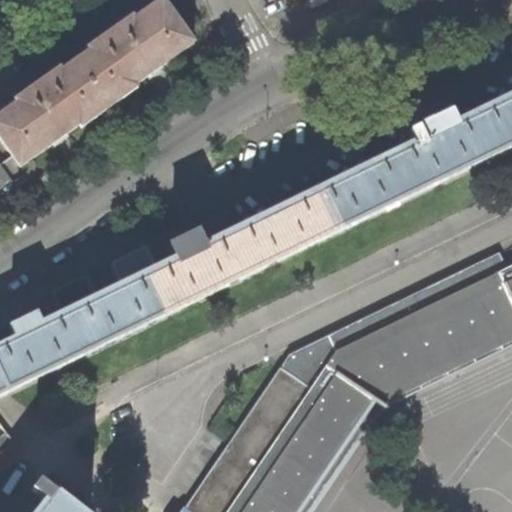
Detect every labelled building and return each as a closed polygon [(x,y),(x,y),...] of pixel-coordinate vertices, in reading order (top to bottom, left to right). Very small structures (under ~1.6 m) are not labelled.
[(151,74),(194,43),(164,0),(161,0),(77,61),(107,105),(151,74)] [(63,136),(107,105),(77,61),(0,114),(0,136),(11,153),(21,166),(63,136)] [(414,144),(205,246),(208,253),(511,105),(511,96),(458,123),(454,116),(451,118),(448,114),(433,121),(420,127),(421,129),(411,135),(414,144)] [(511,105),(208,253),(205,246),(199,235),(182,243),(171,248),(180,267),(47,331),(39,315),(23,323),(10,328),(18,345),(0,353),(0,372),(10,393),(511,150),(511,105)] [(28,178),(21,166),(11,153),(0,161),(0,198),(1,198),(11,190),(28,178)] [(500,257),(479,267),(488,283),(509,273),(500,257)] [(305,511),(380,402),(349,380),(370,350),(478,297),(505,298),(510,296),(511,299),(511,271),(509,273),(488,283),(479,267),(336,337),(293,358),(284,371),(322,397),(245,511),(305,511)] [(511,344),(511,299),(510,296),(505,298),(478,297),(370,350),(349,380),(380,402),(386,407),(511,344)] [(245,511),(322,397),(284,371),(282,370),(274,381),(276,383),(184,511),(245,511)] [(0,398),(2,398),(10,393),(0,372),(0,398)] [(8,435),(0,441),(0,475),(24,458),(8,435)] [(34,494),(46,503),(52,508),(49,511),(78,511),(73,507),(42,483),(34,494)] [(73,507),(78,511),(97,511),(98,511),(80,498),(73,507)] [(49,511),(52,508),(46,503),(39,511),(49,511)]
